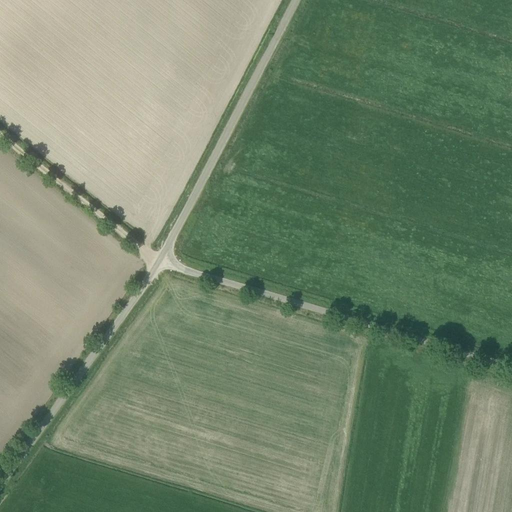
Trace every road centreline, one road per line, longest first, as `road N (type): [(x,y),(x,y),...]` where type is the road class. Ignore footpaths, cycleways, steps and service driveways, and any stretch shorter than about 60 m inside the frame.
road 1 (unclassified): [(511,367),(195,274),(158,254)]
road 2 (unclassified): [(158,254),(291,0)]
road 3 (unclassified): [(0,485),(158,254)]
road 4 (track): [(0,126),(158,254)]
